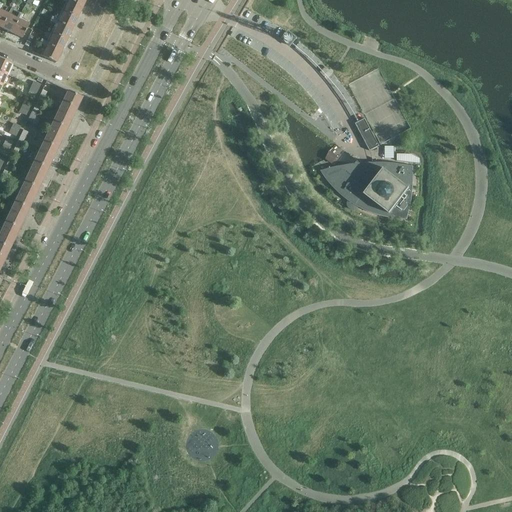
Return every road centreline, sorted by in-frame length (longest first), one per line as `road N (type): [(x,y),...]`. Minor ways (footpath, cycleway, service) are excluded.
road 1 (secondary): [(0,396),(204,4)]
road 2 (secondary): [(181,0),(1,343)]
